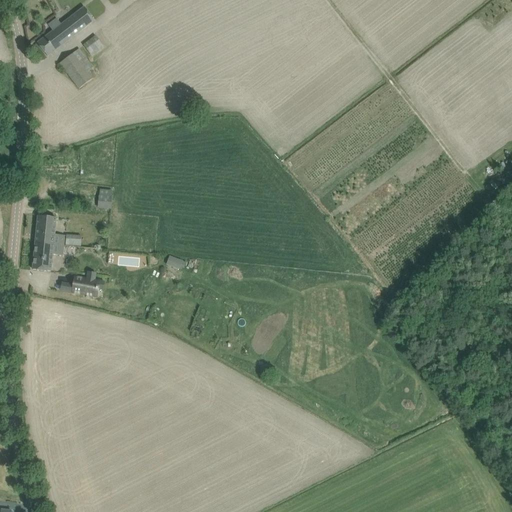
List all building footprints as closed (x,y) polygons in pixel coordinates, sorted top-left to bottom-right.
[(47,56),(94,20),(84,7),(61,25),(56,19),(48,25),(53,31),(37,43),(47,56)] [(104,47),(101,44),(95,36),(84,45),(92,56),(104,47)] [(79,49),(60,63),(79,89),(87,83),(92,79),(87,72),(93,67),(87,60),(85,57),(79,49)] [(112,197),(99,196),(98,209),(111,210),(112,197)] [(38,216),(35,243),(63,246),(64,236),(54,235),(56,218),(38,216)] [(81,236),(67,234),(66,244),(80,245),(81,236)] [(62,256),(63,246),(35,243),(33,270),(51,272),(52,255),(62,256)] [(170,256),(168,263),(180,267),(183,261),(170,256)] [(73,285),(72,293),(97,297),(97,294),(98,290),(98,289),(98,288),(96,288),(96,289),(94,288),(88,287),(89,280),(87,279),(75,277),(73,285)]
